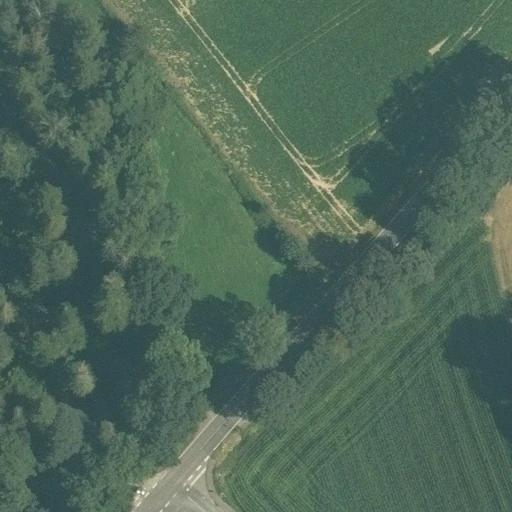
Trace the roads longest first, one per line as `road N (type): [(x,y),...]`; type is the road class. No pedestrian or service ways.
road 1 (secondary): [(511,103),(166,487)]
road 2 (unclassified): [(166,487),(0,475)]
